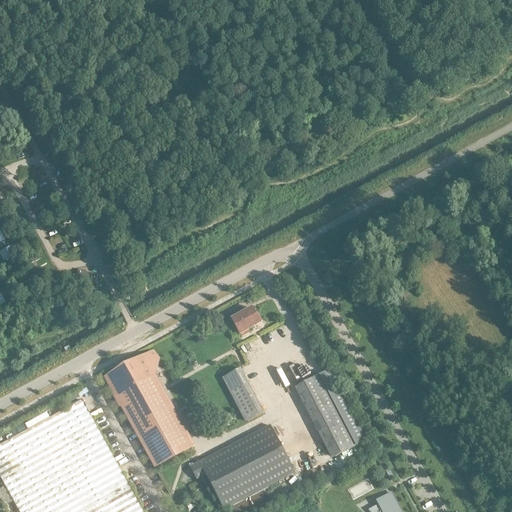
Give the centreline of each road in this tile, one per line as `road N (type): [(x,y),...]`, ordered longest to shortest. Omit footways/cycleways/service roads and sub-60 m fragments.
road 1 (unclassified): [(441,511),(296,255)]
road 2 (unclassified): [(296,255),(316,233),(511,126)]
road 3 (unclassified): [(257,265),(293,328),(266,367),(265,392),(310,466)]
road 4 (unclassified): [(78,361),(257,265)]
road 5 (track): [(162,511),(85,374)]
